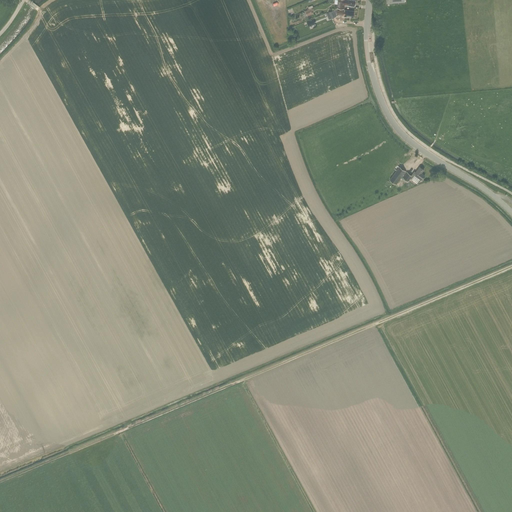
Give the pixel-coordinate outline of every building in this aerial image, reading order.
[(355,0),(337,0),(337,7),(344,8),(344,4),(346,4),(346,5),(351,6),(351,5),(354,5),(355,0)] [(344,11),(337,10),(337,8),(326,13),(329,19),(336,16),(336,15),(338,15),(338,14),(343,15),(343,16),(353,17),(354,11),(344,10),(344,11)] [(406,171),(399,166),(389,180),(396,185),(406,171)] [(422,173),(424,170),(420,166),(416,172),(414,171),(412,175),(412,176),(410,178),(418,184),(422,179),(422,180),(425,176),(422,173)] [(407,172),(402,177),(404,178),(403,179),(406,181),(407,181),(408,181),(412,176),(407,172)]
